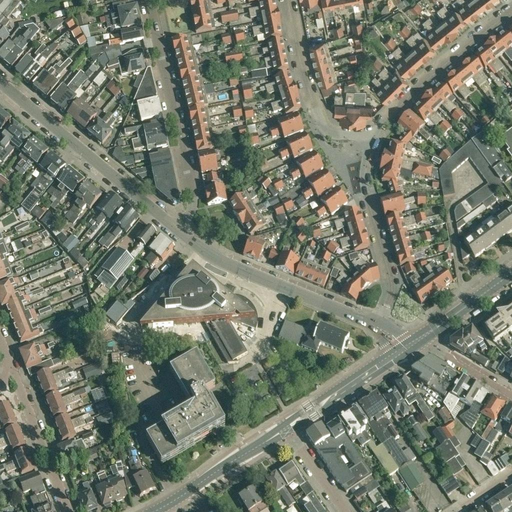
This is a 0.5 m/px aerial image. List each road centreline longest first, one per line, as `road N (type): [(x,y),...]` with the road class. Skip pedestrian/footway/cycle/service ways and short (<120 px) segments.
road 1 (unclassified): [(178,230),(193,208),(191,181),(152,0)]
road 2 (residential): [(178,230),(0,82)]
road 3 (residential): [(377,326),(225,261),(178,230)]
road 4 (residential): [(377,326),(392,286),(365,184),(370,138)]
road 5 (residential): [(370,138),(511,10)]
road 6 (residential): [(370,138),(323,129),(288,0)]
road 7 (secondary): [(156,511),(286,429)]
road 8 (residential): [(71,511),(15,373)]
road 9 (secondary): [(286,429),(404,350)]
